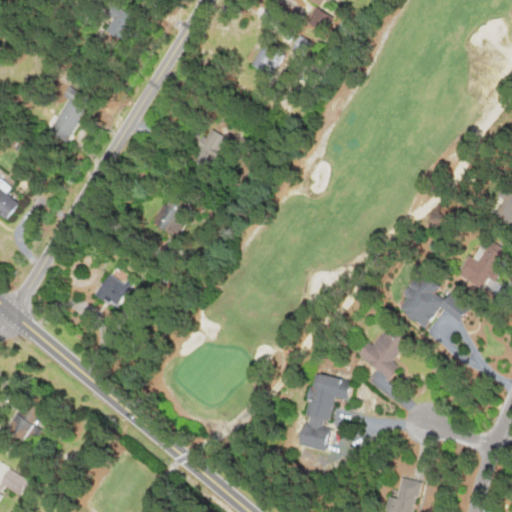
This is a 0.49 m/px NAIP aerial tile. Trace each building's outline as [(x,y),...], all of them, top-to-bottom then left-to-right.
[(335,25),(339,13),(319,6),(315,17),(335,25)] [(273,25),(301,43),(274,84),(247,67),(273,25)] [(87,104),(69,97),(55,131),(74,138),(87,104)] [(216,107),(243,125),(217,166),(189,149),(216,107)] [(0,210),(9,219),(24,203),(10,191),(14,186),(4,176),(0,179),(0,210)] [(511,177),(511,222),(492,210),(511,177)] [(173,187),(200,205),(174,246),(146,229),(173,187)] [(482,232),(510,250),(484,291),(456,274),(482,232)] [(116,265),(143,282),(117,324),(89,306),(116,265)] [(425,265),(452,283),(426,325),(398,307),(425,265)] [(386,315),(414,333),(388,375),(360,357),(386,315)] [(314,373),(347,381),(330,450),(297,442),(314,373)] [(32,404),(60,421),(34,463),(6,446),(32,404)] [(419,511),(425,480),(404,476),(396,511),(419,511)] [(0,486),(10,493),(0,507),(0,486)]
